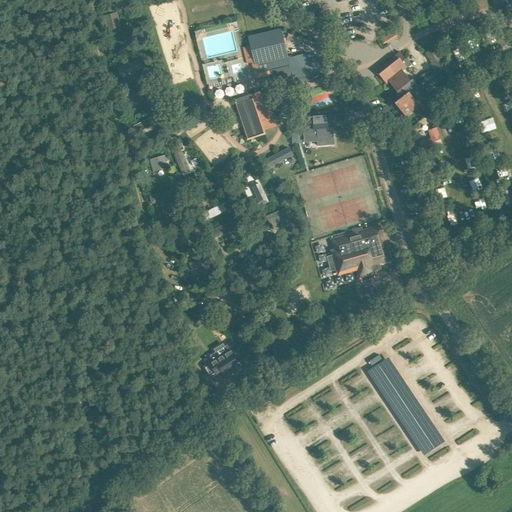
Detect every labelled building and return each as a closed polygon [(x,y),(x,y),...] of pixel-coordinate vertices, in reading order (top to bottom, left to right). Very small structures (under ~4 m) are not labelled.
[(117,12),(105,14),(109,33),(120,30),(117,12)] [(290,64),(281,28),(248,36),(250,45),(242,47),(246,64),(252,62),(255,78),(270,74),(272,81),(293,76),(294,83),(321,77),(321,76),(320,77),(319,75),(324,73),(322,65),(320,65),(318,57),(290,64)] [(382,43),(396,36),(393,31),(379,38),(382,43)] [(287,33),(286,38),(300,42),(302,37),(287,33)] [(400,52),(386,62),(389,66),(379,74),(387,84),(390,82),(401,97),(395,102),(405,115),(419,104),(409,92),(418,85),(412,79),(411,80),(403,70),(407,67),(402,61),(405,58),(400,52)] [(121,74),(143,68),(140,59),(119,65),(121,74)] [(265,103),(261,90),(235,99),(236,103),(235,104),(247,140),(266,134),(265,129),(276,126),(268,101),(265,103)] [(331,114),(304,117),(306,134),(317,133),(318,146),(335,145),(334,141),(334,140),(333,127),(332,127),(332,122),(331,115),(331,114)] [(430,138),(419,142),(421,151),(442,144),(437,127),(428,130),(430,138)] [(503,147),(487,150),(490,161),(505,157),(503,147)] [(149,158),(152,171),(167,168),(164,154),(149,158)] [(479,176),(471,177),(472,185),(480,183),(479,176)] [(260,182),(245,188),(253,208),(268,201),(260,182)] [(156,202),(171,201),(170,190),(154,192),(156,202)] [(223,202),(201,213),(205,221),(227,210),(223,202)] [(269,229),(291,222),(286,207),(264,214),(269,229)] [(230,221),(212,228),(216,237),(234,229),(230,221)] [(336,269),(338,269),(339,273),(347,271),(354,268),(358,280),(360,279),(361,280),(374,276),(371,266),(391,260),(387,247),(380,225),(337,238),(340,248),(331,251),(336,269)] [(177,241),(191,238),(189,229),(175,232),(177,241)] [(187,262),(191,271),(206,266),(202,256),(187,262)] [(236,266),(244,275),(253,267),(245,258),(236,266)] [(236,346),(228,351),(210,362),(217,374),(223,371),(226,376),(246,363),(245,362),(249,360),(243,351),(241,347),(239,344),(236,346)] [(446,440),(389,356),(368,370),(424,455),(446,440)]
